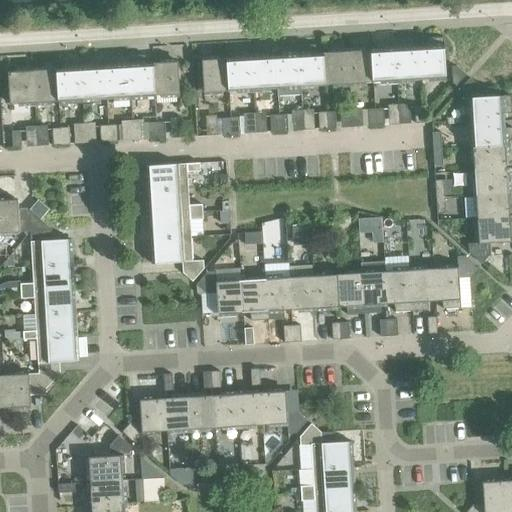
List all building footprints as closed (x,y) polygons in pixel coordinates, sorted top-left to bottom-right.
[(426,47),(419,48),(421,80),(446,78),(444,38),(425,39),(426,47)] [(411,40),(394,41),(397,81),(421,80),(419,48),(412,48),(411,40)] [(378,50),(371,50),(373,83),(397,81),(394,41),(377,42),(378,50)] [(315,45),(298,46),(301,87),(325,86),(323,53),(316,54),(315,45)] [(282,56),(275,56),(277,88),(301,87),(298,46),(282,48),(282,56)] [(267,48),(251,49),(253,90),(277,88),(275,56),(268,57),(267,48)] [(234,59),(227,59),(229,91),(253,90),(251,49),(234,50),(234,59)] [(371,50),(347,52),(349,84),(373,83),(371,50)] [(347,52),(323,53),(325,86),(349,84),(347,52)] [(145,56),(128,57),(130,97),(154,96),(152,64),(145,64),(145,56)] [(111,66),(104,66),(106,99),(130,97),(128,57),(111,58),(111,66)] [(97,59),(80,60),(82,100),(106,99),(104,66),(97,67),(97,59)] [(229,91),(227,59),(202,61),(204,93),(229,91)] [(64,69),(56,69),(58,102),(82,100),(80,60),(63,61),(64,69)] [(177,62),(152,64),(154,96),(179,94),(177,62)] [(452,83),(456,86),(466,75),(456,67),(451,67),(452,83)] [(56,69),(32,71),(34,103),(58,102),(56,69)] [(34,103),(32,71),(8,72),(9,105),(34,103)] [(480,92),(480,87),(470,78),(460,90),(463,93),(480,92)] [(470,98),(471,123),(503,121),(503,114),(511,113),(510,96),(470,98)] [(414,107),(415,124),(423,123),(422,107),(414,107)] [(376,126),(375,109),(366,110),(367,127),(376,126)] [(383,109),(375,109),(376,126),(384,126),(383,109)] [(327,129),(326,112),(318,113),(319,130),(327,129)] [(335,112),(326,112),(327,129),(336,129),(335,112)] [(279,132),(278,115),(269,116),(270,133),(279,132)] [(287,115),(278,115),(279,132),(288,132),(287,115)] [(231,135),(230,118),(222,119),(223,135),(231,135)] [(239,118),(230,118),(231,135),(240,134),(239,118)] [(471,123),(473,147),(511,144),(511,127),(504,128),(503,121),(471,123)] [(164,122),(156,123),(157,140),(165,139),(164,122)] [(157,140),(156,123),(147,123),(148,140),(157,140)] [(116,125),(108,126),(109,142),(117,142),(116,125)] [(109,142),(108,126),(99,126),(100,143),(109,142)] [(68,128),(60,129),(61,145),(69,145),(68,128)] [(61,145),(60,129),(51,129),(52,146),(61,145)] [(11,132),(12,148),(21,148),(20,131),(11,132)] [(432,133),(433,149),(441,149),(440,132),(432,133)] [(511,144),(473,147),(474,171),(506,169),(506,162),(511,161),(511,144)] [(441,149),(433,149),(434,166),(442,165),(441,149)] [(146,166),(147,191),(188,189),(187,172),(200,172),(199,163),(146,166)] [(474,171),(476,195),(508,193),(506,169),(474,171)] [(227,170),(212,171),(213,184),(228,183),(227,170)] [(434,181),(435,197),(444,197),(443,180),(434,181)] [(147,191),(149,215),(202,212),(202,205),(189,205),(188,189),(147,191)] [(476,195),(477,219),(509,217),(508,193),(476,195)] [(444,197),(435,197),(436,214),(445,213),(444,197)] [(0,233),(30,232),(40,220),(29,210),(18,211),(18,200),(0,201),(0,233)] [(222,212),(219,212),(220,225),(230,224),(229,211),(222,212)] [(149,215),(150,239),(191,237),(190,220),(203,220),(202,212),(149,215)] [(509,217),(477,219),(479,244),(468,244),(468,253),(481,264),(490,254),(489,243),(511,242),(509,217)] [(381,218),(358,220),(359,234),(372,233),(373,244),(383,243),(381,218)] [(30,232),(32,267),(72,264),(71,240),(52,241),(51,230),(40,220),(30,232)] [(309,227),(292,228),(292,238),(293,243),(310,242),(309,237),(309,227)] [(191,237),(150,239),(152,264),(182,262),(182,273),(192,282),(203,269),(203,261),(192,262),(191,237)] [(458,268),(433,269),(435,301),(442,301),(442,309),(460,308),(458,278),(469,278),(478,268),(465,256),(457,257),(458,268)] [(20,284),(20,291),(74,288),(72,264),(32,267),(33,283),(20,284)] [(433,269),(409,271),(411,311),(428,310),(427,302),(435,301),(433,269)] [(409,271),(385,272),(387,304),(394,304),(394,312),(411,311),(409,271)] [(217,315),(243,313),(241,281),(216,283),(215,272),(207,272),(196,285),(205,294),(216,293),(217,315)] [(385,272),(361,274),(363,314),(380,313),(380,305),(387,304),(385,272)] [(361,274),(337,275),(339,307),(346,307),(347,315),(363,314),(361,274)] [(337,275),(313,277),(315,309),(339,307),(337,275)] [(313,277),(289,278),(291,310),(315,309),(313,277)] [(289,278),(265,280),(267,320),(284,319),(284,311),(291,310),(289,278)] [(241,281),(243,313),(250,313),(251,321),(267,320),(265,280),(241,281)] [(8,282),(0,285),(0,292),(20,291),(20,284),(19,282),(8,282)] [(34,298),(35,315),(75,312),(74,288),(20,291),(20,299),(34,298)] [(23,340),(36,339),(77,336),(75,312),(35,315),(36,331),(22,332),(23,340)] [(427,317),(428,334),(437,334),(436,317),(427,317)] [(396,319),(388,320),(389,337),(397,336),(396,319)] [(389,337),(388,320),(379,320),(380,337),(389,337)] [(348,322),(339,323),(340,340),(349,339),(348,322)] [(340,340),(339,323),(331,323),(332,340),(340,340)] [(300,325),(291,326),(292,342),(301,342),(300,325)] [(292,342),(291,326),(283,326),(284,343),(292,342)] [(243,329),(244,345),(253,345),(252,328),(243,329)] [(36,339),(38,373),(50,384),(60,373),(59,362),(78,361),(77,336),(36,339)] [(260,386),(259,369),(250,369),(251,386),(260,386)] [(219,371),(211,372),(212,389),(220,388),(219,371)] [(212,389),(211,372),(202,372),(203,389),(212,389)] [(38,373),(3,376),(5,408),(30,406),(29,396),(40,395),(50,384),(38,373)] [(173,391),(172,374),(163,375),(164,392),(173,391)] [(285,391),(260,393),(262,425),(287,424),(287,434),(296,434),(307,421),(297,412),(287,413),(285,391)] [(260,393),(236,394),(238,427),(262,425),(260,393)] [(236,394),(212,396),(214,428),(238,427),(236,394)] [(212,396),(188,397),(190,430),(214,428),(212,396)] [(188,397),(164,399),(166,431),(190,430),(188,397)] [(166,431),(164,399),(139,400),(141,422),(130,423),(121,432),(134,444),(142,443),(142,433),(166,431)] [(88,458),(90,483),(122,481),(121,456),(131,455),(131,447),(104,423),(97,432),(111,444),(109,445),(110,456),(88,458)] [(311,445),(312,469),(353,467),(351,442),(321,443),(320,433),(311,424),(299,437),(300,445),(311,445)] [(140,457),(141,479),(163,478),(164,477),(140,457)] [(300,487),(300,494),(354,491),(353,467),(312,469),(313,486),(300,487)] [(192,472),(169,473),(169,475),(170,476),(181,485),(193,484),(192,472)] [(163,479),(142,480),(144,502),(164,501),(163,479)] [(82,490),(83,507),(124,505),(122,481),(90,483),(90,490),(82,490)] [(508,511),(507,481),(482,483),(483,504),(473,505),(466,511),(508,511)] [(57,485),(58,493),(75,492),(74,484),(57,485)] [(314,501),(314,511),(355,511),(354,491),(300,494),(301,502),(314,501)]
